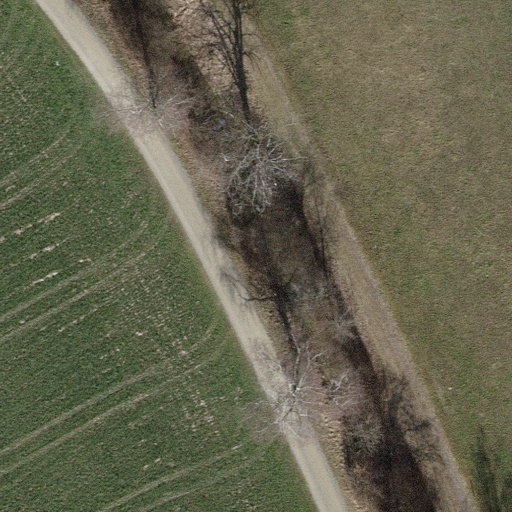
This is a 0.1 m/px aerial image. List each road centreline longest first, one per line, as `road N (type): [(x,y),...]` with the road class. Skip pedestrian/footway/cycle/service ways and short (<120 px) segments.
road 1 (track): [(54,0),(139,119),(335,511)]
road 2 (track): [(464,511),(319,165),(215,0)]
